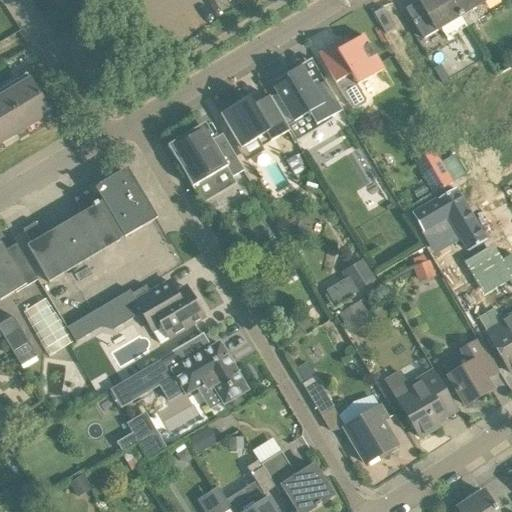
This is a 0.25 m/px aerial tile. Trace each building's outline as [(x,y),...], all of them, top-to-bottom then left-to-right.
[(81,0),(93,14),(104,6),(99,0),(81,0)] [(461,18),(449,0),(420,0),(405,9),(424,41),(461,18)] [(449,0),(461,18),(467,28),(477,21),(472,12),(491,0),(449,0)] [(319,56),(340,92),(355,83),(357,86),(383,70),(363,36),(349,44),(347,39),(319,56)] [(342,111),(325,81),(313,88),(300,67),(286,76),(288,79),(273,88),(277,95),(270,99),(288,129),(309,116),(316,126),(342,111)] [(0,144),(51,114),(30,78),(0,95),(0,144)] [(262,147),(289,131),(288,129),(270,99),(269,97),(250,108),(245,100),(220,115),(247,160),(264,150),(262,147)] [(167,146),(196,195),(202,205),(236,185),(232,178),(243,171),(222,135),(211,141),(204,129),(183,141),(181,138),(167,146)] [(366,211),(387,200),(351,134),(322,150),(327,158),(321,161),(335,185),(348,178),(366,211)] [(452,184),(440,164),(437,159),(420,169),(435,195),(452,184)] [(511,166),(503,172),(511,186),(511,166)] [(156,218),(131,177),(126,168),(74,199),(80,209),(78,211),(81,215),(44,237),(35,223),(22,230),(30,243),(26,246),(48,283),(156,218)] [(454,231),(459,239),(468,255),(489,242),(456,186),(425,204),(444,237),(454,231)] [(0,243),(0,302),(37,280),(16,244),(5,251),(0,243)] [(504,280),(511,275),(511,256),(511,255),(501,260),(496,264),(487,249),(467,261),(480,284),(499,273),(504,280)] [(413,260),(415,267),(412,268),(419,284),(436,278),(433,272),(429,261),(426,263),(423,256),(419,258),(413,260)] [(355,295),(375,281),(362,260),(341,273),(355,295)] [(172,337),(203,318),(186,288),(175,294),(168,282),(135,302),(149,327),(148,328),(152,335),(153,334),(160,344),(167,340),(169,342),(173,339),(172,337)] [(372,321),(369,316),(360,301),(338,315),(350,335),(359,330),(372,321)] [(478,319),(511,375),(511,373),(511,316),(503,322),(495,309),(478,319)] [(301,333),(312,327),(303,312),(292,318),(301,333)] [(38,362),(35,358),(37,357),(13,317),(0,324),(0,331),(21,367),(23,371),(38,362)] [(172,372),(174,374),(172,375),(172,376),(171,377),(170,378),(169,380),(169,382),(169,383),(169,385),(169,386),(170,386),(170,388),(171,389),(172,390),(172,391),(174,391),(175,392),(177,393),(179,393),(181,392),(184,391),(185,394),(198,387),(206,400),(217,393),(224,404),(246,391),(219,344),(210,349),(202,336),(173,353),(181,366),(172,372)] [(465,407),(492,391),(486,380),(499,373),(479,339),(460,350),(462,354),(441,366),(465,407)] [(321,416),(334,408),(317,377),(316,377),(308,364),(296,370),(305,384),(303,385),(321,416)] [(396,400),(411,425),(419,438),(437,427),(435,423),(456,411),(432,370),(408,384),(400,371),(384,381),(396,400)] [(380,407),(349,425),(344,428),(365,465),(379,457),(381,461),(399,450),(383,423),(387,420),(380,407)] [(188,440),(197,456),(218,443),(208,427),(188,440)] [(156,432),(138,443),(147,461),(165,450),(165,449),(166,448),(156,432)] [(122,453),(138,443),(132,434),(117,443),(122,453)] [(229,451),(243,451),(243,438),(229,439),(229,451)] [(136,449),(123,457),(132,471),(145,463),(136,449)] [(186,449),(176,456),(179,461),(188,464),(193,460),(186,449)] [(298,511),(307,511),(315,507),(316,508),(321,505),(320,504),(333,496),(332,495),(330,496),(318,477),(319,476),(313,467),(296,478),(280,452),(261,465),(275,487),(280,495),(285,491),(298,511)] [(243,511),(276,511),(265,493),(275,487),(261,465),(258,461),(246,468),(260,489),(250,494),(256,504),(243,511)] [(77,497),(91,489),(83,476),(69,484),(77,497)] [(33,511),(41,506),(23,482),(11,491),(18,500),(16,502),(23,511),(33,511)] [(227,511),(231,510),(217,488),(196,501),(202,511),(227,511)] [(493,511),(481,493),(456,510),(457,511),(493,511)]
